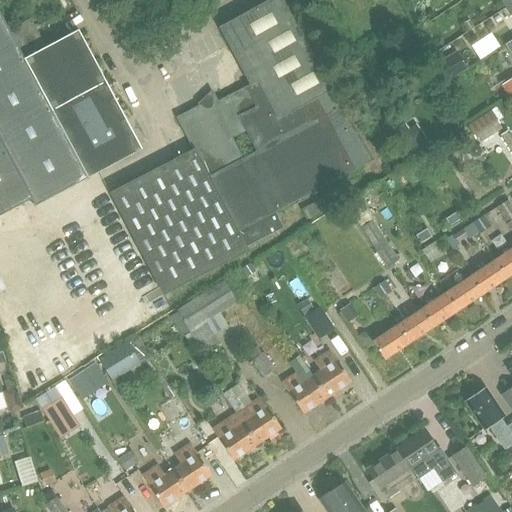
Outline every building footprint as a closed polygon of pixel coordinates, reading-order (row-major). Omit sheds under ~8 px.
[(111,193),(163,293),(246,250),(245,247),(282,227),(274,212),(354,170),(354,169),(373,160),(281,0),(267,0),(218,27),(249,85),(217,102),(215,97),(176,117),(194,150),(111,193)] [(511,0),(502,0),(501,1),(506,8),(511,3),(511,0)] [(0,215),(31,198),(35,206),(141,149),(77,30),(45,47),(30,19),(9,30),(0,14),(0,215)] [(430,68),(439,84),(466,67),(456,52),(430,68)] [(393,130),(397,137),(407,151),(418,144),(408,129),(403,123),(393,130)] [(511,152),(511,135),(508,129),(500,135),(511,152)] [(300,209),(306,220),(344,202),(337,190),(300,209)] [(511,210),(506,202),(497,208),(506,221),(511,217),(511,216),(511,210)] [(445,218),(449,224),(460,217),(456,211),(445,218)] [(483,213),(473,220),(480,231),(490,224),(483,213)] [(372,221),(361,228),(376,251),(387,243),(372,221)] [(431,236),(427,229),(416,236),(420,243),(431,236)] [(53,236),(34,246),(42,261),(61,250),(53,236)] [(423,246),(430,259),(441,252),(433,239),(423,246)] [(387,243),(376,251),(387,267),(398,260),(387,243)] [(511,247),(494,259),(506,277),(511,273),(511,247)] [(494,259),(470,276),(482,294),(506,277),(494,259)] [(249,263),(241,268),(247,276),(255,270),(249,263)] [(470,276),(445,292),(457,310),(482,294),(470,276)] [(222,281),(175,310),(189,331),(205,321),(235,302),(222,281)] [(390,291),(384,281),(373,289),(379,299),(390,291)] [(445,292),(421,309),(432,327),(457,310),(445,292)] [(305,316),(314,310),(307,299),(298,305),(305,316)] [(339,311),(353,329),(369,319),(356,299),(341,309),(339,311)] [(421,309),(397,325),(408,343),(432,327),(421,309)] [(307,320),(319,337),(333,327),(322,311),(307,320)] [(205,321),(189,331),(183,335),(189,344),(219,344),(205,321)] [(397,325),(372,341),(383,359),(408,343),(397,325)] [(126,342),(99,359),(108,373),(112,380),(139,363),(126,342)] [(320,370),(312,375),(327,397),(351,381),(330,350),(314,361),(320,370)] [(253,359),(251,361),(263,378),(275,369),(272,365),(263,353),(253,359)] [(511,373),(511,387),(501,395),(511,411),(511,369),(510,371),(511,373)] [(82,370),(69,378),(75,387),(88,379),(82,370)] [(298,371),(282,382),(302,413),(327,397),(312,375),(304,381),(298,371)] [(16,388),(4,391),(10,412),(22,408),(16,388)] [(486,388),(465,402),(483,429),(489,425),(504,449),(511,443),(511,436),(505,426),(500,419),(504,416),(486,388)] [(55,389),(37,401),(43,410),(42,411),(53,428),(72,416),(55,389)] [(230,389),(222,394),(236,413),(242,422),(257,444),(281,428),(260,397),(243,408),(230,389)] [(39,409),(24,415),(28,427),(44,421),(39,409)] [(228,418),(212,429),(232,460),(257,444),(242,422),(234,427),(228,418)] [(395,449),(417,479),(418,479),(433,468),(442,482),(456,473),(447,459),(439,447),(437,449),(424,430),(395,449)] [(180,464),(172,469),(185,488),(187,491),(211,474),(191,443),(174,455),(180,464)] [(465,447),(452,456),(471,486),(486,475),(465,447)] [(395,449),(366,469),(373,479),(368,482),(382,503),(387,499),(417,479),(395,449)] [(131,453),(118,462),(125,473),(139,464),(131,453)] [(23,464),(27,489),(42,487),(39,462),(23,464)] [(158,465),(141,476),(162,507),(187,491),(185,488),(172,469),(164,474),(158,465)] [(345,483),(319,500),(327,511),(372,511),(369,507),(363,511),(345,483)] [(51,489),(42,493),(45,504),(50,511),(65,511),(56,497),(51,489)] [(111,511),(134,511),(124,496),(108,507),(111,511)] [(500,511),(490,497),(469,511),(500,511)]
